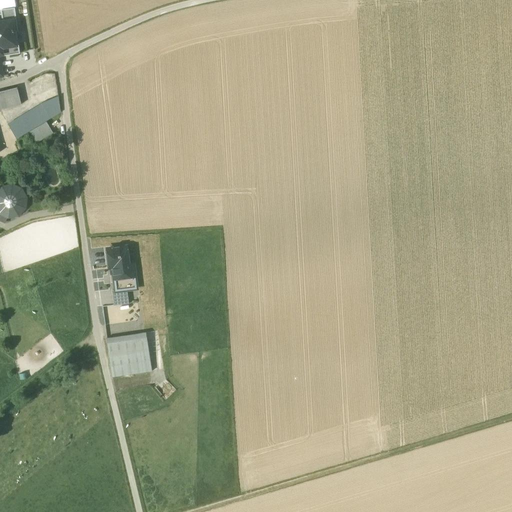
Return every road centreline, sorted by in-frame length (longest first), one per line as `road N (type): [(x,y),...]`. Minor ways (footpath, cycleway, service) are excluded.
road 1 (track): [(191,511),(511,419)]
road 2 (track): [(139,511),(97,334),(0,409)]
road 3 (unclassified): [(97,334),(57,59)]
road 4 (track): [(57,59),(139,18),(209,0)]
